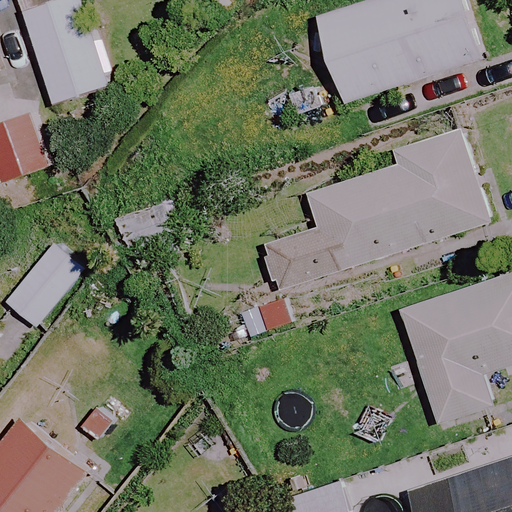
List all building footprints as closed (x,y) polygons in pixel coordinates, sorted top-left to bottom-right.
[(113,90),(84,0),(67,0),(28,12),(58,107),(113,90)] [(489,59),(469,0),(365,0),(322,14),(351,105),(489,59)] [(59,175),(42,117),(0,129),(0,186),(2,192),(59,175)] [(497,222),(468,133),(403,155),(407,166),(316,196),(327,229),(270,247),(285,291),(497,222)] [(92,269),(61,242),(10,302),(40,328),(92,269)] [(511,303),(507,305),(499,281),(406,311),(444,426),(499,408),(488,377),(511,368),(511,303)] [(65,511),(98,474),(30,416),(0,451),(0,511),(65,511)] [(511,511),(511,464),(457,482),(466,511),(511,511)] [(355,511),(342,480),(278,506),(280,511),(355,511)]
